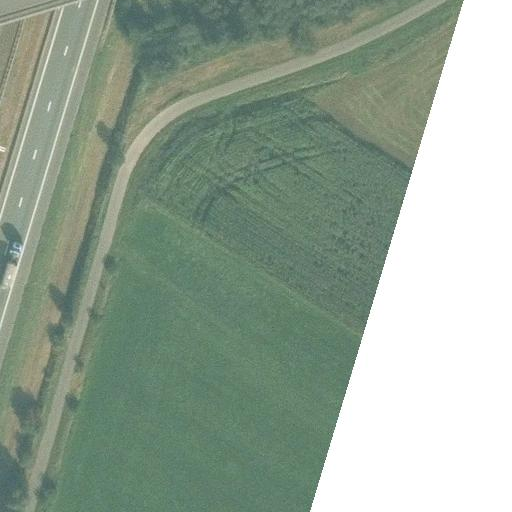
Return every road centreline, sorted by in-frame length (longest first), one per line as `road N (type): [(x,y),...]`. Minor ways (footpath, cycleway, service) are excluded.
road 1 (unclassified): [(25,511),(124,172),(142,138),(178,107),(344,47),(436,0)]
road 2 (motorway): [(0,265),(78,0)]
